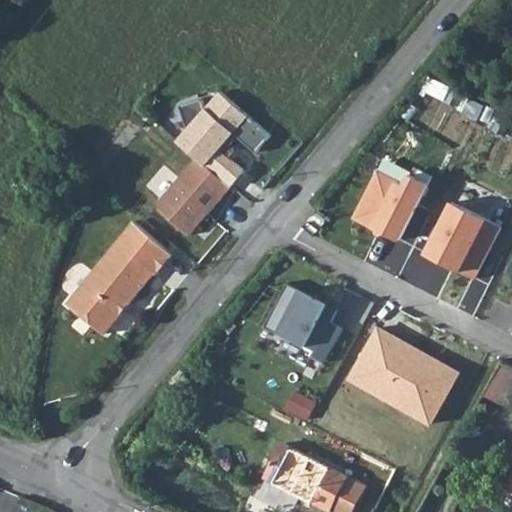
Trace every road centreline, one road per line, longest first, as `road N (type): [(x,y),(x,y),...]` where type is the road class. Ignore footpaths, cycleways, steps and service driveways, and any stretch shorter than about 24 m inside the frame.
road 1 (residential): [(269,218),(50,484)]
road 2 (residential): [(450,0),(269,218)]
road 3 (residential): [(269,218),(511,350)]
